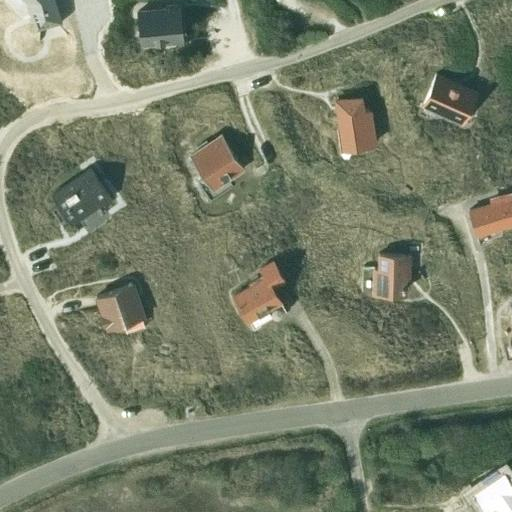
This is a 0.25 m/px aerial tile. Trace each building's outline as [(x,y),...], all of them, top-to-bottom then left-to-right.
[(27,0),(29,2),(32,9),(31,9),(35,20),(37,26),(38,26),(60,19),(60,20),(61,19),(55,0),(27,0)] [(137,11),(140,38),(181,34),(178,3),(165,4),(166,8),(137,11)] [(449,80),(435,74),(422,103),(461,120),(471,96),(446,85),(449,80)] [(362,110),(359,96),(335,99),(342,147),(374,142),(368,109),(362,110)] [(242,164),(222,134),(190,154),(205,178),(217,171),(222,177),(242,164)] [(71,222),(109,196),(90,167),(52,193),(71,222)] [(495,201),(468,210),(476,234),(511,222),(511,195),(511,191),(493,197),(495,201)] [(409,254),(378,253),(378,266),(362,266),(361,284),(373,285),(373,289),(403,290),(403,273),(408,273),(409,254)] [(264,276),(232,295),(247,319),(280,300),(271,286),(284,279),(273,260),(259,268),(264,276)] [(106,324),(107,327),(143,315),(131,282),(95,294),(101,312),(100,312),(105,325),(106,324)] [(483,511),(488,511),(495,508),(497,511),(511,511),(511,488),(502,473),(471,494),(471,495),(472,495),(477,503),(476,503),(478,506),(479,506),(483,511)]
